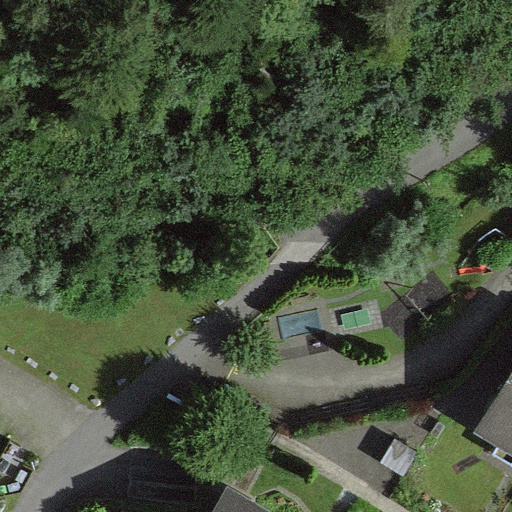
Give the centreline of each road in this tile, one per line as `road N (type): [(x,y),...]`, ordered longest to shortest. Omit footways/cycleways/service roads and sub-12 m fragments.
road 1 (residential): [(39,511),(83,444),(369,187)]
road 2 (residential): [(0,184),(369,187)]
road 3 (residential): [(369,187),(463,138),(511,100)]
